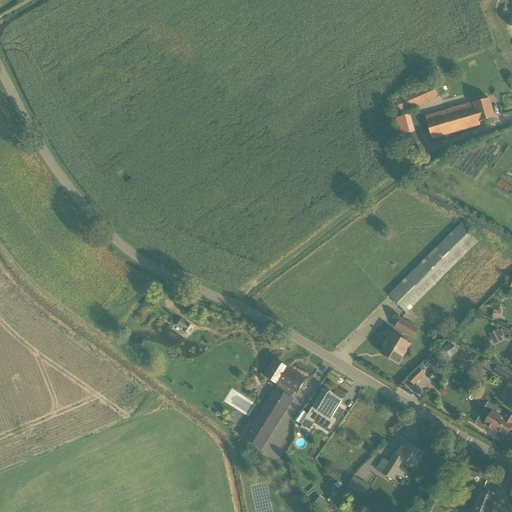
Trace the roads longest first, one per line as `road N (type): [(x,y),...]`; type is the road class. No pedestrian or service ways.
road 1 (unclassified): [(398,393),(116,242),(67,188),(0,71)]
road 2 (track): [(235,302),(417,164),(511,119)]
road 3 (residential): [(511,461),(398,393)]
